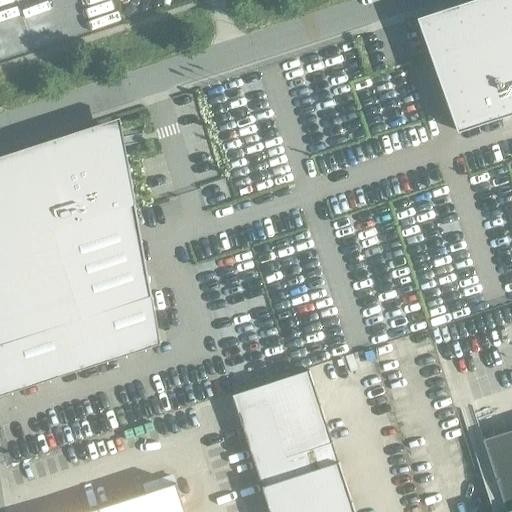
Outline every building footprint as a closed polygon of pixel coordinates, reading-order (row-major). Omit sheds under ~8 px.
[(460,4),(421,17),(426,31),(427,31),(459,132),(511,114),(511,0),(488,0),(462,9),(460,4)] [(0,396),(161,344),(152,295),(151,295),(151,296),(83,318),(54,231),(135,205),(135,206),(136,205),(127,154),(117,157),(112,129),(56,139),(0,156),(0,396)] [(309,371),(233,395),(238,411),(270,511),(354,511),(339,462),(309,371)] [(511,511),(511,430),(483,440),(507,511),(506,511),(511,511)] [(185,511),(176,483),(88,511),(185,511)]
